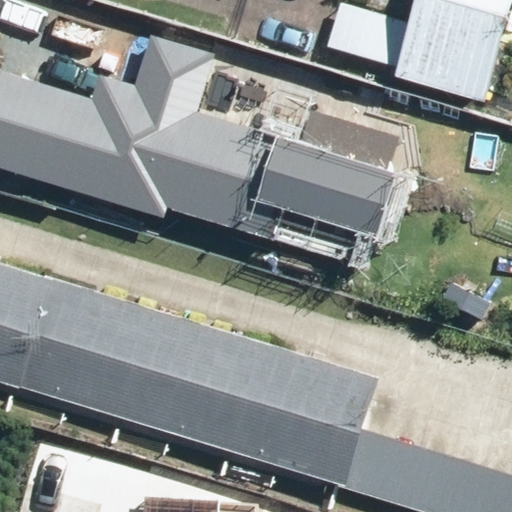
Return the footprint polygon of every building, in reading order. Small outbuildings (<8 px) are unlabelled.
[(344,0),(337,0),(326,43),(397,62),(394,73),(490,98),(511,15),(511,0),(421,0),(417,19),(344,0)] [(171,133),(151,202),(271,235),(282,197),(390,227),(406,168),(388,163),(396,133),(305,108),(297,137),(233,120),(225,148),(171,133)] [(10,136),(0,165),(0,175),(40,190),(54,150),(10,136)] [(0,260),(0,378),(330,476),(327,483),(426,511),(511,511),(511,472),(360,428),(377,372),(0,260)] [(18,425),(8,462),(45,473),(55,435),(18,425)] [(59,469),(45,511),(88,511),(98,483),(136,494),(146,464),(84,445),(76,474),(59,469)]
